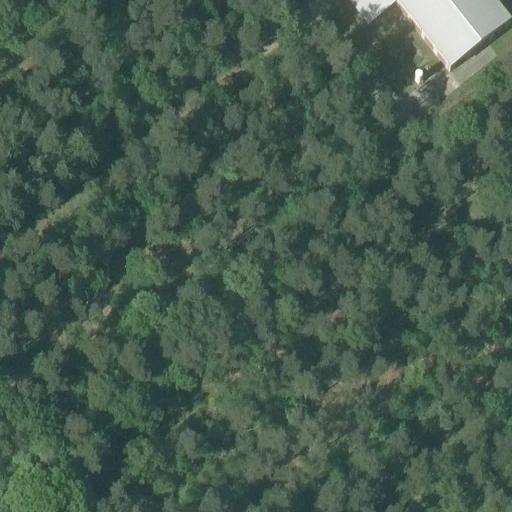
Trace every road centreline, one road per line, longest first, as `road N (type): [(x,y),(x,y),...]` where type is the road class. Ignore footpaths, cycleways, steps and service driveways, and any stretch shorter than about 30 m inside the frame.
road 1 (track): [(322,4),(0,264)]
road 2 (track): [(371,511),(511,389)]
